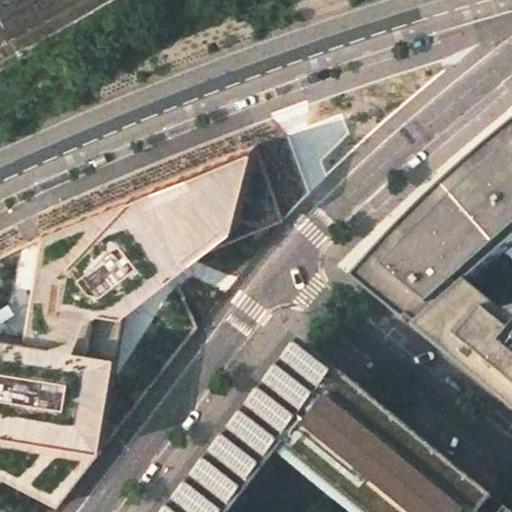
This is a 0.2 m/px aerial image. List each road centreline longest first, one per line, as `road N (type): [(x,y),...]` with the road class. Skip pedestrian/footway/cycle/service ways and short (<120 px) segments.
road 1 (tertiary): [(0,177),(174,96),(466,0)]
road 2 (residential): [(282,267),(399,148),(511,56)]
road 3 (residential): [(95,511),(282,267)]
road 4 (residential): [(511,455),(282,267)]
